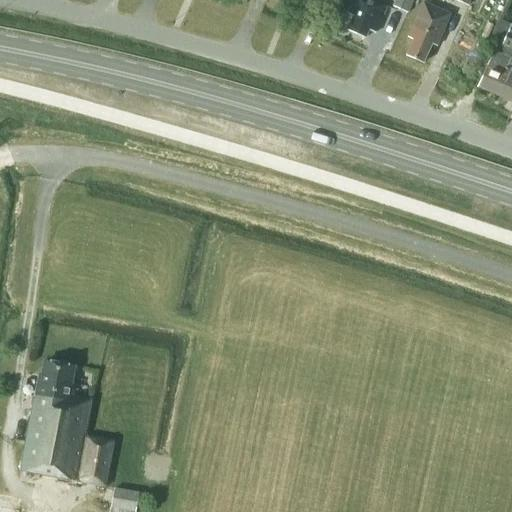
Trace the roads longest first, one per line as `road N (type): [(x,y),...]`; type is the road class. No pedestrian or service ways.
road 1 (primary): [(511,192),(184,90),(0,51)]
road 2 (residential): [(511,149),(283,71),(16,0)]
